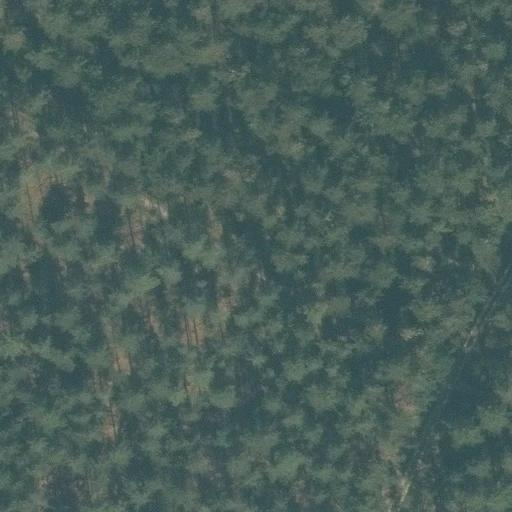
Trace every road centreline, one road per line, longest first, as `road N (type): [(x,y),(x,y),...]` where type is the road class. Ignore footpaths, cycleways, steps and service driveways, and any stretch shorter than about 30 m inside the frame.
road 1 (track): [(0,101),(448,390),(511,400)]
road 2 (track): [(511,278),(448,390),(395,511)]
